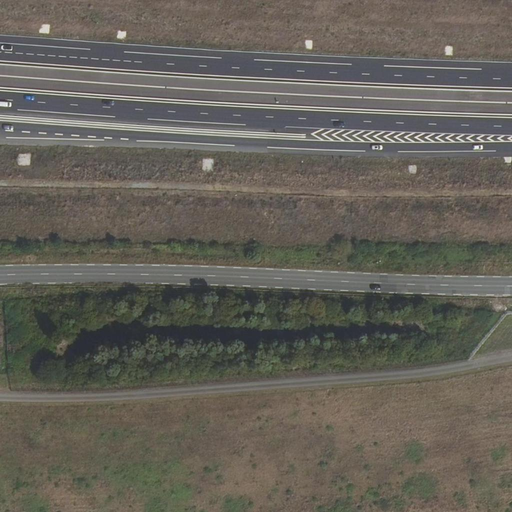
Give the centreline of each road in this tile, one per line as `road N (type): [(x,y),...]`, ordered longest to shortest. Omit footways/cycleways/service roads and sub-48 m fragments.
road 1 (trunk): [(511,75),(0,44)]
road 2 (trunk): [(0,96),(511,126)]
road 3 (trunk): [(0,125),(400,148),(511,146)]
road 4 (secondary): [(511,282),(0,272)]
road 5 (track): [(28,0),(511,28)]
